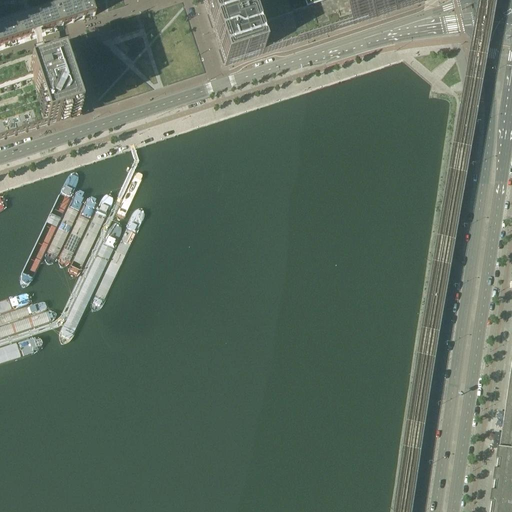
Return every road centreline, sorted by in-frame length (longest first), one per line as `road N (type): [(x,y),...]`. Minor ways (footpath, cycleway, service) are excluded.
road 1 (secondary): [(485,44),(489,142),(435,511)]
road 2 (residential): [(0,158),(398,31)]
road 3 (secondary): [(454,511),(511,112)]
